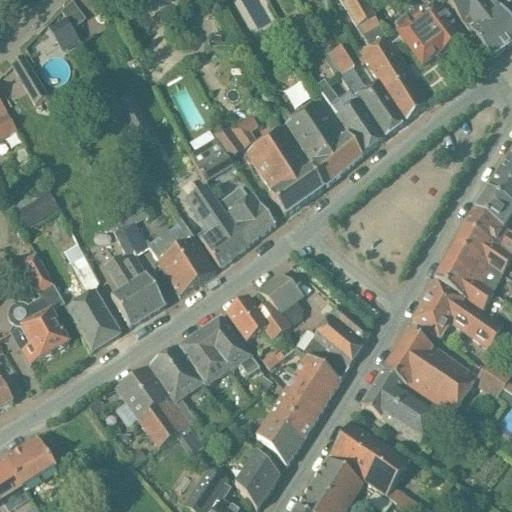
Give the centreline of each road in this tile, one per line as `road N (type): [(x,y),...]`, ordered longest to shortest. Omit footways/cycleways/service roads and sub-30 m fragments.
road 1 (residential): [(0,435),(100,376),(305,232)]
road 2 (residential): [(305,232),(511,69)]
road 3 (residential): [(402,316),(511,107)]
road 4 (residential): [(281,511),(402,316)]
road 5 (residential): [(402,316),(305,232)]
